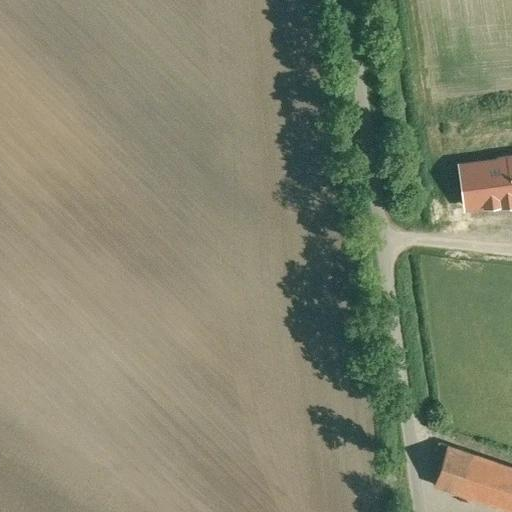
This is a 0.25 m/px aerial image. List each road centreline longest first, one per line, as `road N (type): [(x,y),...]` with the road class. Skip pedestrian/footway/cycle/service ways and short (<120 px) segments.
road 1 (unclassified): [(380,245),(416,511)]
road 2 (unclassified): [(380,245),(346,0)]
